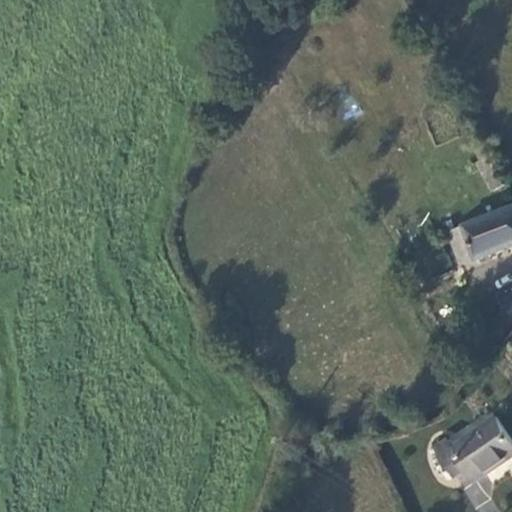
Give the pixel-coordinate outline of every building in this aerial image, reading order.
[(506,184),(491,158),(480,164),(494,191),(506,184)] [(463,266),(511,247),(511,209),(451,233),(463,266)] [(511,343),(502,348),(511,365),(511,343)] [(511,456),(511,439),(501,421),(458,450),(451,440),(438,448),(455,476),(469,469),(476,480),(511,456)] [(475,508),(490,500),(478,480),(463,489),(475,508)]
